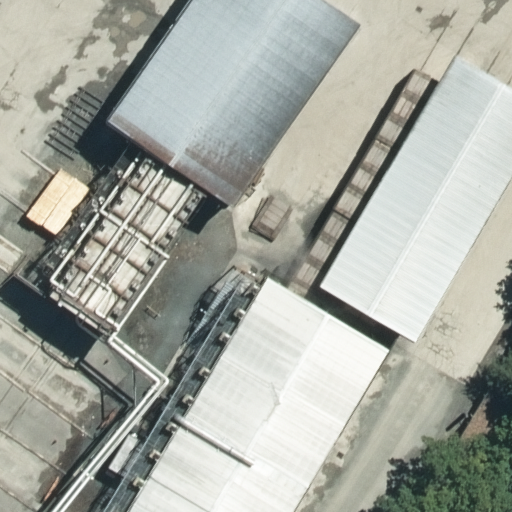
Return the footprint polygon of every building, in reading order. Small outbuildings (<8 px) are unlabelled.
[(341,21),(311,0),(178,0),(96,120),(216,202),(341,21)] [(511,166),(511,92),(446,54),(310,284),(409,342),(511,166)] [(212,226),(130,173),(46,305),(76,325),(128,358),(212,226)] [(284,511),(380,353),(262,282),(124,511),(284,511)] [(122,383),(62,343),(19,410),(79,449),(122,383)] [(35,511),(67,462),(0,419),(0,501),(16,511),(35,511)]
